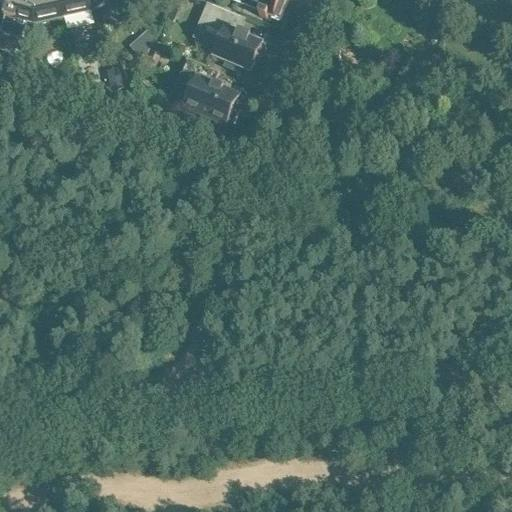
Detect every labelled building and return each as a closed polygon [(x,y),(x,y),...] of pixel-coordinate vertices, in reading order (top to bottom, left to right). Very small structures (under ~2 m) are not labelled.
[(34,26),(35,0),(9,0),(0,34),(23,40),(27,24),(34,26)] [(64,20),(59,0),(35,0),(34,26),(64,20)] [(93,13),(86,0),(59,0),(64,20),(93,13)] [(108,0),(86,0),(93,13),(108,0)] [(232,0),(238,2),(236,6),(253,13),(254,11),(261,14),(259,18),(267,21),(268,17),(274,19),(275,18),(280,20),(288,2),(282,0),(232,0)] [(251,74),(258,58),(261,58),(265,57),(267,54),(267,51),(266,47),(263,45),(250,40),(251,38),(240,33),(237,39),(233,37),(240,19),(213,7),(201,37),(220,45),(214,59),(227,64),(225,68),(236,73),(238,69),(251,74)] [(236,110),(240,99),(219,90),(220,88),(215,86),(220,75),(187,61),(178,83),(192,89),(183,110),(228,129),(229,125),(234,127),(240,112),(236,110)]
